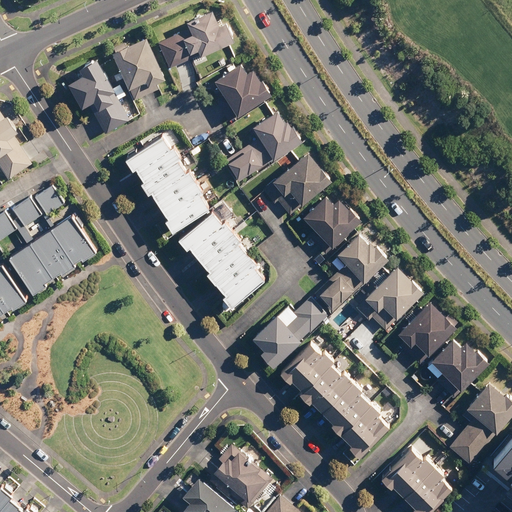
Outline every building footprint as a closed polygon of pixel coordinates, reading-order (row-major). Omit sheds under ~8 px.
[(194,35),(173,45),(183,66),(233,43),(217,9),(189,22),(194,35)] [(151,43),(126,54),(142,90),(167,79),(151,43)] [(69,75),(92,121),(121,106),(98,61),(69,75)] [(252,64),(220,84),(238,114),(270,94),(252,64)] [(249,144),(229,157),(240,173),(297,135),(278,107),(241,132),(249,144)] [(0,169),(7,179),(31,162),(13,135),(18,131),(5,113),(3,115),(0,110),(0,169)] [(216,197),(172,129),(133,155),(178,222),(216,197)] [(333,178),(313,153),(271,187),(291,212),(333,178)] [(363,215),(340,187),(305,215),(328,243),(363,215)] [(272,267),(223,208),(187,237),(235,296),(272,267)] [(77,209),(0,259),(0,313),(104,250),(77,209)] [(351,266),(323,292),(336,305),(390,255),(367,231),(341,255),(351,266)] [(399,267),(362,305),(384,327),(422,290),(399,267)] [(278,307),(248,334),(274,363),(331,312),(316,296),(289,320),(278,307)] [(434,301),(402,335),(423,355),(455,321),(434,301)] [(460,333),(435,358),(461,385),(486,360),(460,333)] [(396,415),(322,338),(289,369),(363,446),(396,415)] [(480,411),(456,443),(474,458),(511,412),(511,400),(490,381),(471,404),(480,411)] [(452,398),(444,406),(451,413),(459,405),(452,398)] [(511,511),(511,428),(478,467),(511,494),(511,511)] [(456,481),(418,441),(385,472),(423,511),(456,481)] [(274,476),(233,443),(212,469),(254,502),(274,476)] [(233,511),(237,507),(200,474),(181,496),(199,511),(233,511)] [(36,511),(0,481),(0,511),(36,511)] [(306,511),(287,494),(271,511),(306,511)]
